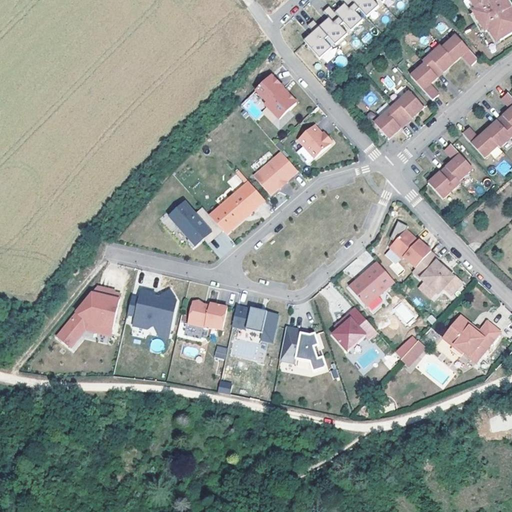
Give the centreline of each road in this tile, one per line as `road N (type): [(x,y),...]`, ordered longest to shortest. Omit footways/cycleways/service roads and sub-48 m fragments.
road 1 (track): [(379,427),(156,389),(11,382)]
road 2 (residential): [(214,281),(305,299),(370,244),(399,179)]
road 3 (residential): [(387,166),(268,25),(297,0)]
road 4 (residential): [(387,166),(326,183),(214,281)]
road 5 (track): [(379,427),(311,470),(211,511)]
road 6 (residential): [(511,298),(399,179)]
road 7 (track): [(11,382),(113,257)]
road 8 (residential): [(393,172),(511,64)]
road 9 (track): [(511,380),(379,427)]
